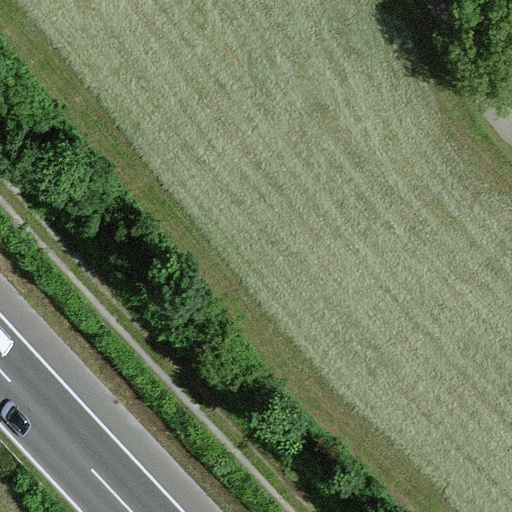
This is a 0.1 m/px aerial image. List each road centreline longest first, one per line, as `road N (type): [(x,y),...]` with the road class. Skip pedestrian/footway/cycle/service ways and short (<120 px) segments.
road 1 (track): [(0,188),(297,511)]
road 2 (motorway): [(121,511),(0,376)]
